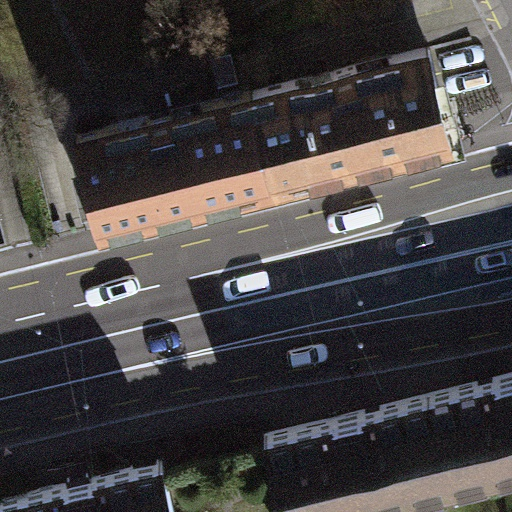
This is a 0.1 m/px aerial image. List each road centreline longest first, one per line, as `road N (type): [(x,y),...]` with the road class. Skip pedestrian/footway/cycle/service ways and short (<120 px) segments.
road 1 (primary): [(0,429),(511,314)]
road 2 (primary): [(0,388),(511,275)]
road 3 (primary): [(273,252),(0,318)]
road 4 (primary): [(511,165),(273,252)]
road 5 (primary): [(511,213),(273,252)]
